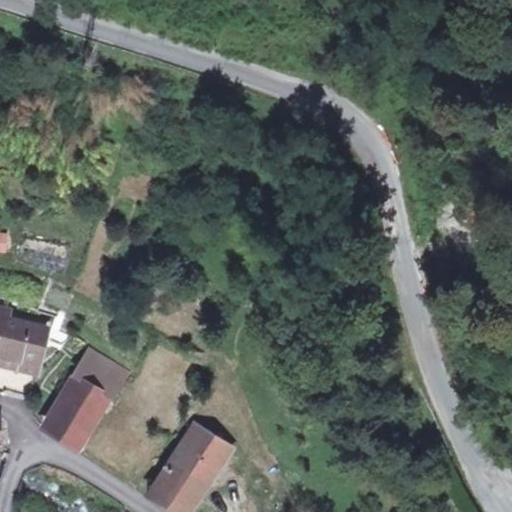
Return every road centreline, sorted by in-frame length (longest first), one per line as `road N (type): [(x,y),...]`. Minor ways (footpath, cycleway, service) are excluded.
road 1 (tertiary): [(480,473),(423,352),(402,235),(374,149),(347,118),(313,95),(10,0)]
road 2 (unclassified): [(145,511),(30,432)]
